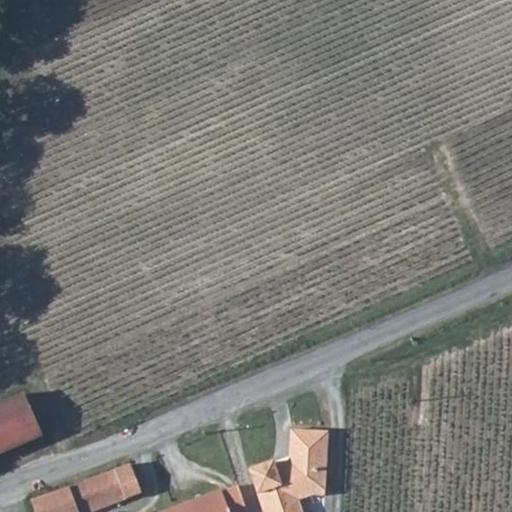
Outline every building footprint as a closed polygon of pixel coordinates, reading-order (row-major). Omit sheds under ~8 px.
[(0,465),(47,444),(30,401),(0,415),(0,465)] [(291,511),(298,503),(303,503),(314,499),(327,500),(331,435),(297,431),(293,470),(282,475),(279,464),(253,472),(263,511),(291,511)] [(127,473),(136,496),(171,480),(162,458),(127,473)] [(127,473),(114,478),(124,506),(138,500),(136,496),(127,473)] [(99,511),(109,511),(124,506),(114,478),(91,488),(99,511)] [(99,511),(91,488),(42,509),(43,511),(99,511)] [(248,490),(228,498),(233,511),(253,511),(252,507),(248,490)] [(233,511),(228,498),(227,497),(187,511),(233,511)] [(306,511),(303,503),(298,503),(291,511),(306,511)]
